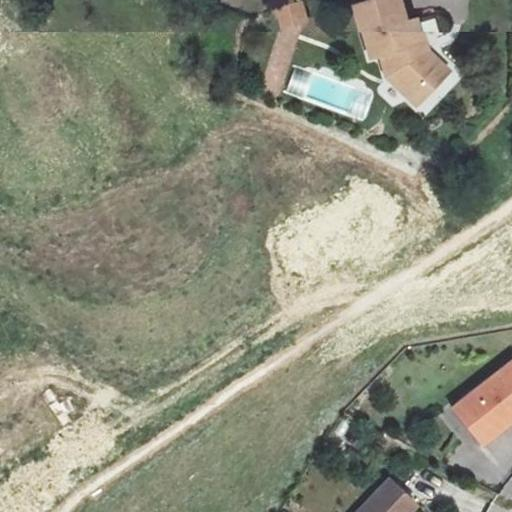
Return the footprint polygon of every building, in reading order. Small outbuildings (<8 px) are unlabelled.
[(410,16),(404,0),(361,0),(357,2),(374,51),(384,48),(391,69),(415,90),(430,73),(436,78),(452,61),(430,43),(420,12),(410,16)] [(415,90),(421,96),(436,78),(430,73),(415,90)] [(511,359),(452,407),(472,434),(507,406),(511,412),(511,359)] [(511,412),(507,406),(472,434),(480,444),(511,419),(511,412)] [(408,511),(416,504),(390,480),(358,511),(408,511)]
